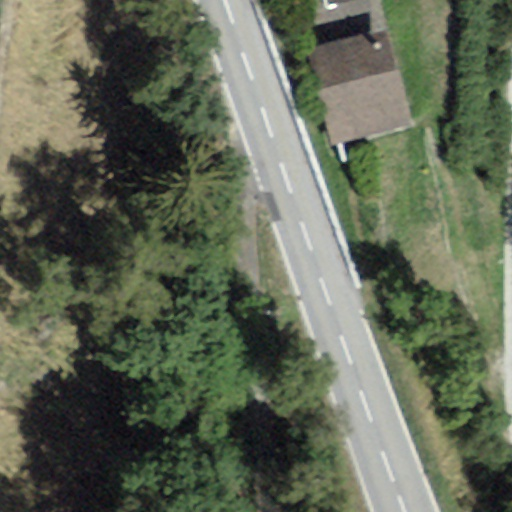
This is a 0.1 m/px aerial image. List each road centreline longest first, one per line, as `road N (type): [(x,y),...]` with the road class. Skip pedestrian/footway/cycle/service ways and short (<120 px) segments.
road 1 (tertiary): [(222,0),(405,511)]
road 2 (track): [(270,511),(256,421),(249,166),(271,137)]
